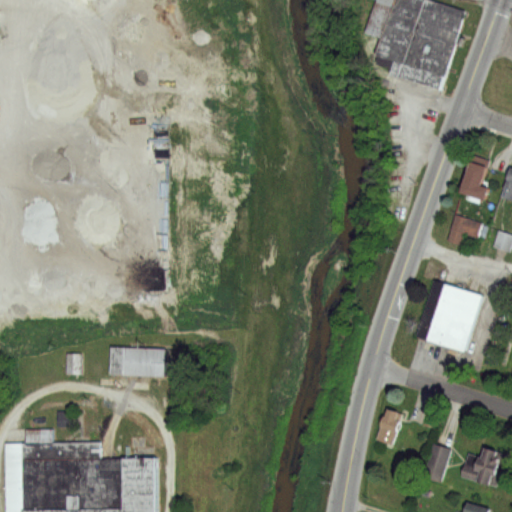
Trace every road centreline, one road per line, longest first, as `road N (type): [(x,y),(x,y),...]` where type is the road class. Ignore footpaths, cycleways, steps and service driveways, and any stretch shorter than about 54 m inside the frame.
road 1 (primary): [(346,511),(373,367),(500,0)]
road 2 (residential): [(511,407),(375,361)]
